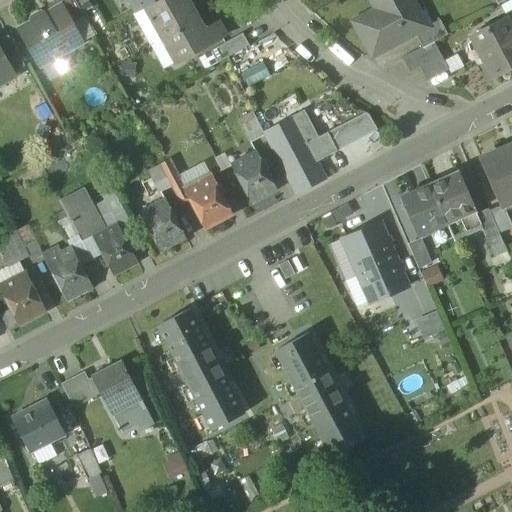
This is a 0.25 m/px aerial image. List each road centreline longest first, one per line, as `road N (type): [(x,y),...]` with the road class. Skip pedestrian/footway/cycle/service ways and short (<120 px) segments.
road 1 (residential): [(432,136),(0,367)]
road 2 (residential): [(273,0),(432,136)]
